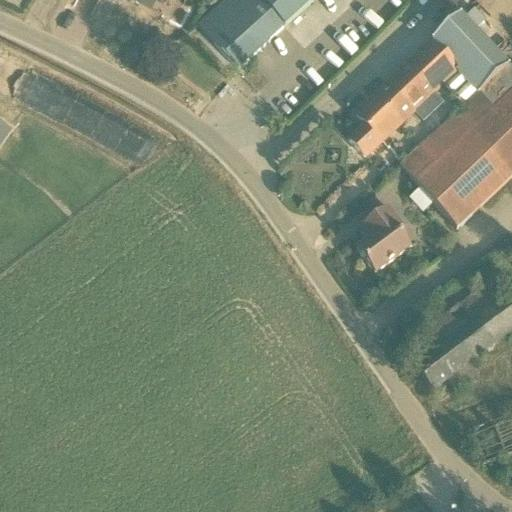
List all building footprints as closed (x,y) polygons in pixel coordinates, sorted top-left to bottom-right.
[(127,0),(150,12),(156,0),(127,0)] [(285,30),(318,0),(228,0),(198,28),(238,72),(285,30)] [(444,0),(452,8),(460,0),(444,0)] [(461,18),(356,116),(367,127),(351,142),(366,158),(442,87),(463,108),(457,114),(399,168),(457,233),(511,179),(511,72),(508,69),(510,67),(476,33),(486,23),(475,11),(464,21),(461,18)] [(0,152),(13,135),(12,134),(0,125),(0,152)] [(374,276),(390,264),(410,249),(398,233),(403,229),(388,209),(360,230),(370,242),(356,252),(374,276)] [(511,308),(510,306),(494,284),(426,333),(439,350),(413,369),(432,394),(511,332),(511,308)] [(483,473),(511,460),(511,416),(467,436),(483,473)]
